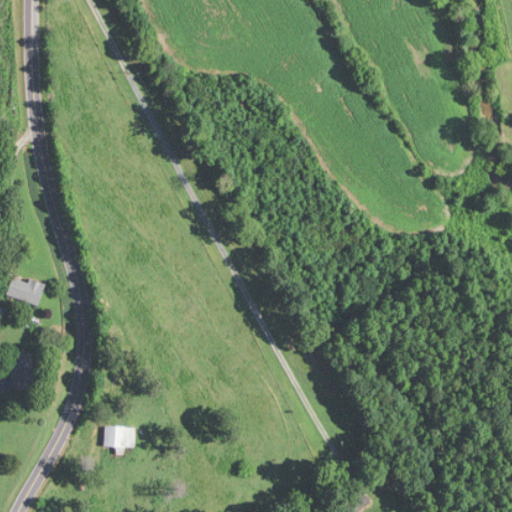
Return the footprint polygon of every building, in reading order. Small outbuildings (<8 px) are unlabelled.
[(245,107),(239,92),(231,95),(238,110),(245,107)] [(37,305),(45,284),(29,278),(28,282),(12,276),(6,294),(37,305)] [(28,390),(34,354),(15,350),(9,387),(28,390)] [(320,386),(332,379),(316,350),(304,357),(320,386)] [(135,447),(135,426),(104,426),(104,447),(135,447)]
